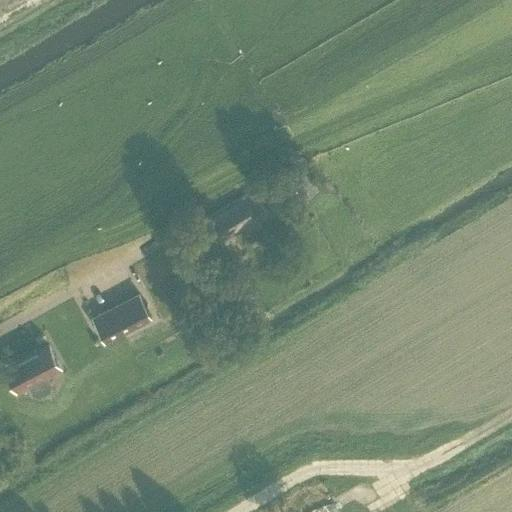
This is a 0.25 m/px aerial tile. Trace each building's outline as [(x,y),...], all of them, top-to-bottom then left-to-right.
[(303,197),(318,188),(302,157),(285,167),(303,197)] [(220,241),(257,219),(268,213),(255,191),(207,219),(220,241)] [(139,291),(92,316),(106,341),(153,317),(153,316),(139,291)] [(20,390),(31,384),(36,394),(42,395),(52,390),(54,384),(49,374),(63,367),(51,345),(8,367),(8,368),(9,368),(20,389),(20,390)] [(386,511),(419,511),(414,499),(386,511)]
